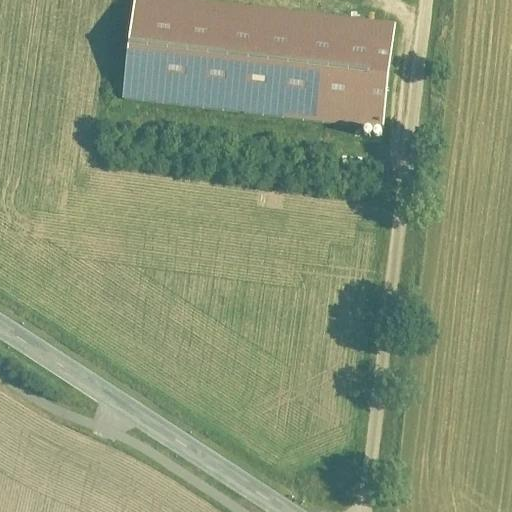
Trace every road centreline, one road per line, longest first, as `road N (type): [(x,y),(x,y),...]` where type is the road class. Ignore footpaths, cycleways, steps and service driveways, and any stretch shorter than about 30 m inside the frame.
road 1 (unclassified): [(425,0),(354,511)]
road 2 (tertiary): [(0,333),(276,511)]
